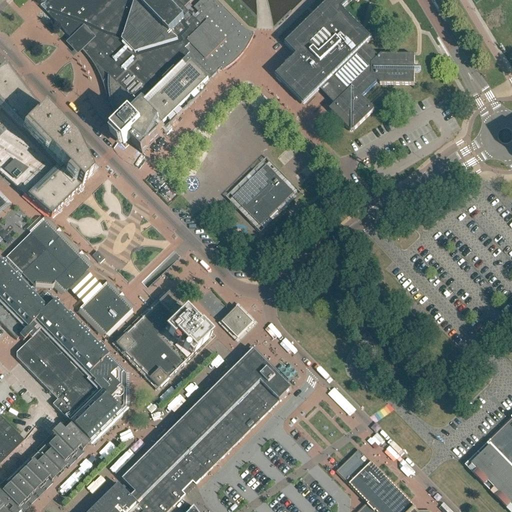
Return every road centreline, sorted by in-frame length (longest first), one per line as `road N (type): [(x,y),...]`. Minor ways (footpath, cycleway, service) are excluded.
road 1 (unclassified): [(132,180),(247,67),(382,207)]
road 2 (unclassified): [(511,381),(362,221)]
road 3 (residential): [(451,511),(321,375)]
road 4 (tertiary): [(495,120),(424,0)]
road 5 (residential): [(490,146),(382,207)]
road 6 (residential): [(29,75),(115,163)]
road 7 (residential): [(266,296),(362,221)]
